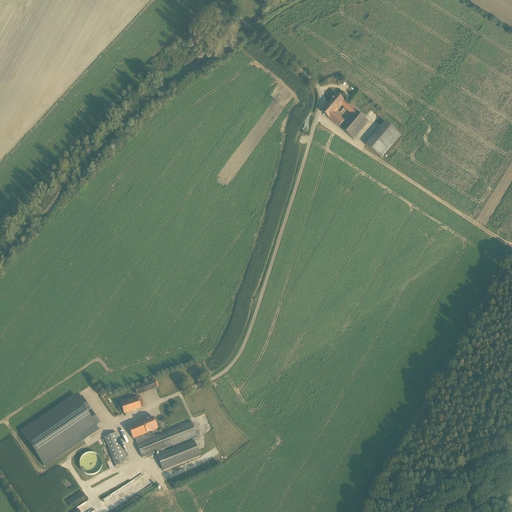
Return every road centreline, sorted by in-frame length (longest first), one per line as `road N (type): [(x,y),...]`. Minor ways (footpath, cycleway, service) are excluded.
road 1 (unclassified): [(163,400),(223,376),(242,355),(322,101),(315,84),(217,0)]
road 2 (track): [(367,511),(511,256)]
road 3 (track): [(511,245),(317,118)]
